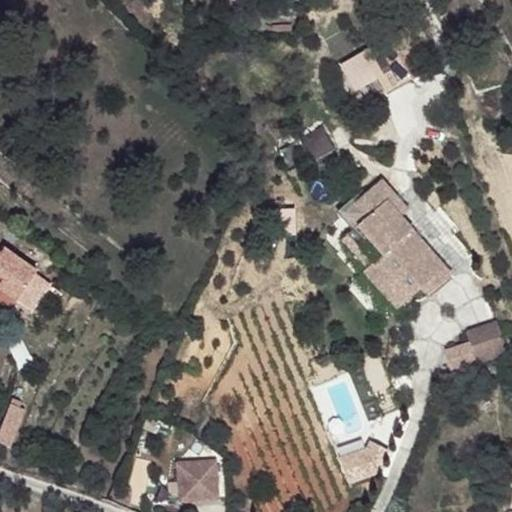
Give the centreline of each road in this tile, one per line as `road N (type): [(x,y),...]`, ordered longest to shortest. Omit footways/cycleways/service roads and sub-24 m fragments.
road 1 (unknown): [(434,0),(441,59),(401,145),(407,183)]
road 2 (unknown): [(0,486),(122,511)]
